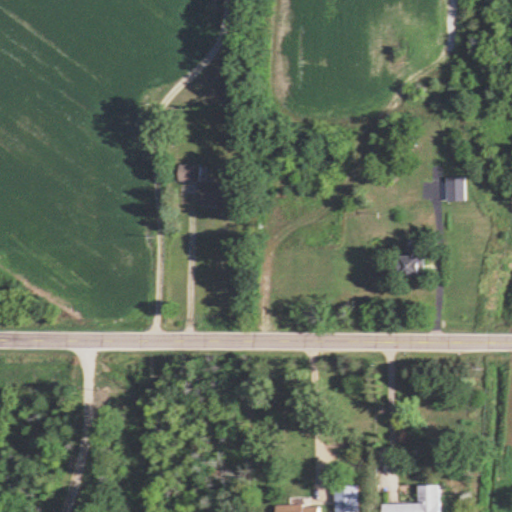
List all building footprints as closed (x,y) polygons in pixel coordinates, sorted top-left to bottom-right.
[(201,164),(180,163),(180,181),(199,181),(198,206),(230,206),(231,182),(201,181),(201,164)] [(447,201),(465,201),(465,176),(447,176),(447,201)] [(401,275),(426,275),(426,246),(414,246),(414,254),(401,254),(401,275)] [(336,511),(359,511),(360,484),(336,484),(336,511)] [(383,511),(442,511),(442,484),(419,484),(419,502),(384,502),(383,511)]
